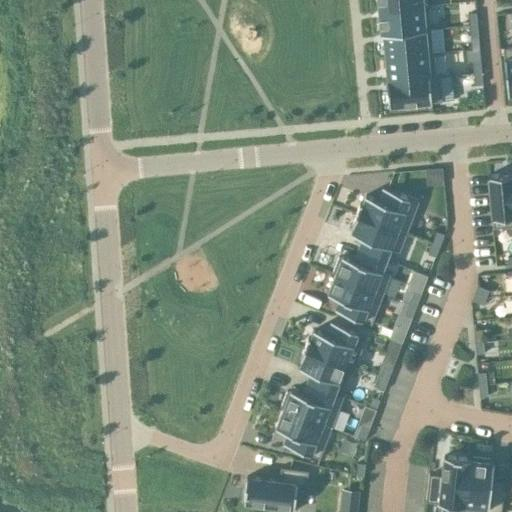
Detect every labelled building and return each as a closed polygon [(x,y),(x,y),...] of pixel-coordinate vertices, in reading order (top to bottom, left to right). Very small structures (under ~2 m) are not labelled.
[(378,0),(379,8),(379,9),(428,5),(428,4),(423,4),(422,0),(378,0)] [(430,29),(428,5),(379,9),(381,33),(430,29)] [(468,13),(469,25),(478,25),(476,12),(468,13)] [(479,37),(478,25),(469,25),(471,37),(479,37)] [(432,53),(430,29),(381,33),(381,34),(384,34),(386,57),(432,53)] [(511,94),(511,47),(503,48),(508,95),(511,94)] [(435,75),(432,53),(386,57),(388,80),(387,80),(387,81),(440,76),(440,75),(435,75)] [(482,72),(481,60),(473,61),(474,73),(482,72)] [(483,84),(482,72),(474,73),(475,85),(483,84)] [(442,101),(440,76),(387,81),(389,106),(402,105),(403,108),(419,107),(419,103),(442,101)] [(511,226),(511,172),(488,175),(493,228),(498,228),(511,226)] [(419,201),(382,187),(378,199),(366,195),(363,203),(360,202),(356,213),(407,233),(419,201)] [(390,248),(400,252),(407,233),(356,213),(352,224),(354,225),(351,233),(363,238),(359,249),(386,259),(390,248)] [(440,245),(444,234),(437,231),(432,242),(440,245)] [(435,256),(440,245),(432,242),(428,254),(435,256)] [(382,271),(386,259),(359,249),(355,260),(342,255),(342,258),(339,256),(333,272),(336,273),(335,274),(384,293),(391,274),(382,271)] [(372,324),(384,293),(335,274),(328,293),(340,298),(335,310),(372,324)] [(478,285),(475,293),(486,297),(489,290),(478,285)] [(417,306),(421,295),(413,292),(409,303),(417,306)] [(475,293),(472,300),(484,305),(486,297),(475,293)] [(412,317),(417,306),(409,303),(405,314),(412,317)] [(363,348),(353,344),(358,332),(331,321),(326,334),(314,329),(311,337),(309,337),(305,347),(355,367),(363,348)] [(482,329),(474,330),(475,342),(483,341),(482,329)] [(483,341),(475,342),(476,353),(484,353),(483,341)] [(335,392),(346,364),(355,368),(355,367),(305,347),(300,358),(303,359),(299,367),(311,372),(307,383),(344,397),(344,396),(335,392)] [(388,379),(392,368),(385,365),(381,377),(388,379)] [(486,372),(478,373),(479,385),(487,384),(486,372)] [(384,391),(388,379),(381,377),(376,388),(384,391)] [(332,427),(344,397),(307,383),(303,394),(291,389),(290,392),(287,391),(281,406),(284,407),(284,408),(283,409),(295,413),(332,427)] [(487,384),(479,385),(480,397),(488,396),(487,384)] [(320,459),(332,427),(295,413),(283,409),(276,428),(288,432),(283,444),(320,459)] [(365,440),(369,429),(362,426),(357,437),(365,440)] [(462,511),(469,458),(444,455),(442,475),(429,474),(426,501),(439,503),(437,511),(462,511)] [(492,481),(494,462),(489,462),(490,458),(473,456),(473,460),(470,459),(470,458),(469,458),(462,511),(464,511),(475,511),(501,511),(505,483),(492,481)] [(364,476),(365,464),(358,463),(356,475),(364,476)] [(307,485),(308,471),(281,467),(279,480),(247,476),(244,502),(263,504),(262,507),(278,510),(279,506),(299,509),(302,484),(307,485)] [(343,489),(342,501),(358,503),(359,491),(343,489)]
